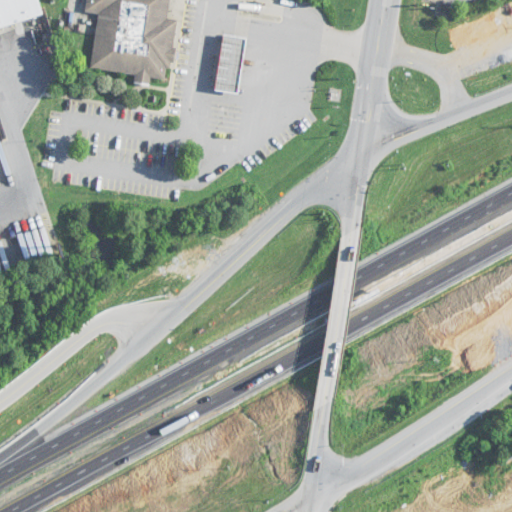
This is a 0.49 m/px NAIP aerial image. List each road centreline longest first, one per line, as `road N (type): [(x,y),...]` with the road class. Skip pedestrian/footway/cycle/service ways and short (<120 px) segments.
road 1 (motorway): [(511,190),(127,409),(0,472)]
road 2 (motorway): [(18,511),(511,233)]
road 3 (motorway): [(370,154),(289,199),(47,422),(0,452)]
road 4 (trunk): [(340,412),(367,215)]
road 5 (motorway): [(511,53),(374,91)]
road 6 (trunk): [(367,215),(374,91)]
